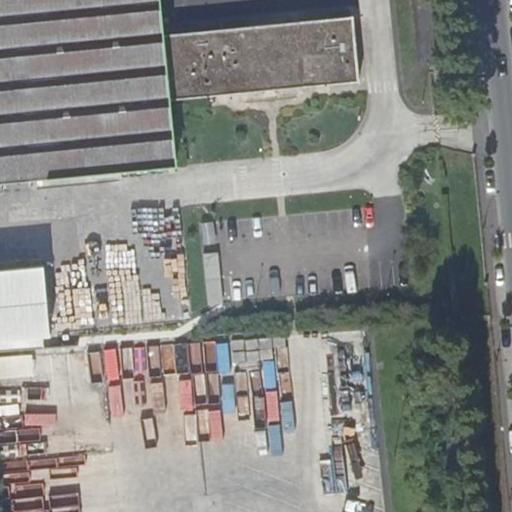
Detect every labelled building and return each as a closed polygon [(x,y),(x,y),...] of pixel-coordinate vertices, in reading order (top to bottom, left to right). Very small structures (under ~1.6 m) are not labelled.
[(0,0),(0,188),(174,171),(166,95),(159,30),(156,0),(0,0)] [(159,30),(166,95),(360,76),(353,10),(159,30)] [(0,267),(0,302),(47,298),(43,263),(0,267)] [(0,302),(0,338),(51,334),(47,298),(0,302)] [(64,356),(50,358),(55,382),(68,380),(64,356)] [(0,357),(0,376),(34,375),(34,357),(0,357)] [(0,386),(0,421),(11,422),(11,386),(0,386)] [(19,407),(18,419),(48,421),(49,408),(19,407)]
